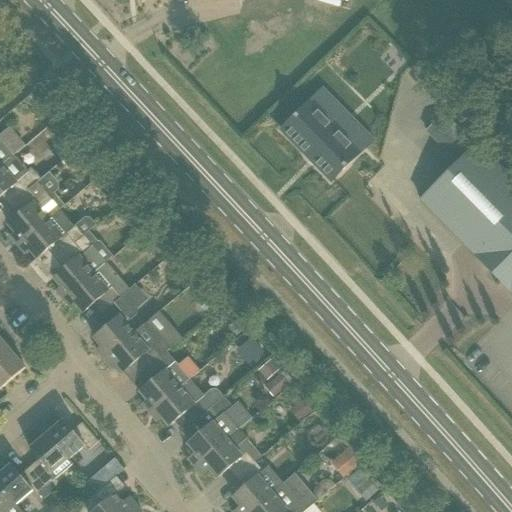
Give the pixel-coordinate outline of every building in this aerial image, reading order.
[(318,89),(291,114),(343,170),(369,146),(318,89)] [(0,168),(15,156),(0,138),(0,168)] [(511,178),(478,145),(422,201),(511,292),(511,178)] [(88,160),(77,148),(69,158),(82,168),(88,160)] [(10,206),(38,182),(42,179),(32,167),(28,171),(15,156),(0,168),(0,197),(1,196),(10,206)] [(18,246),(61,209),(38,182),(10,206),(18,216),(8,225),(16,233),(11,237),(18,246)] [(349,257),(378,232),(339,187),(320,203),(335,221),(325,230),(349,257)] [(122,200),(115,191),(107,197),(115,207),(122,200)] [(121,207),(130,217),(137,211),(129,200),(121,207)] [(56,260),(85,236),(76,225),(73,227),(60,211),(61,210),(61,209),(18,246),(25,254),(30,250),(37,259),(48,250),(56,260)] [(85,236),(56,260),(64,270),(54,279),(62,287),(57,291),(64,300),(105,264),(91,248),(93,246),(85,236)] [(180,265),(179,270),(182,274),(188,275),(192,271),(192,266),(189,262),(184,261),(180,265)] [(105,264),(64,300),(71,308),(76,304),(83,313),(94,304),(97,308),(102,314),(130,289),(107,262),(105,264)] [(205,277),(193,287),(201,297),(213,287),(213,286),(205,277)] [(97,351),(104,359),(134,333),(124,321),(148,300),(136,285),(130,289),(102,314),(96,319),(105,329),(94,338),(102,347),(97,351)] [(149,321),(134,333),(104,359),(111,368),(116,364),(123,372),(129,368),(137,378),(167,352),(171,349),(149,321)] [(0,338),(0,361),(11,351),(6,345),(7,345),(6,344),(5,344),(0,338)] [(252,339),(245,345),(256,359),(264,352),(252,339)] [(0,390),(26,368),(17,358),(18,358),(17,357),(17,358),(11,351),(0,361),(0,390)] [(143,405),(150,413),(190,379),(167,352),(137,378),(146,387),(140,392),(143,395),(148,401),(143,405)] [(280,370),(271,360),(258,371),(267,381),(280,370)] [(271,382),(280,393),(293,382),(284,372),(281,375),(280,374),(271,382)] [(190,379),(150,413),(157,422),(162,418),(169,426),(175,422),(183,431),(206,411),(209,409),(224,397),(219,390),(211,391),(205,396),(190,379)] [(206,411),(183,431),(191,441),(188,444),(196,453),(189,459),(196,467),(239,430),(240,430),(226,413),(233,408),(224,397),(209,409),(206,411)] [(296,406),(304,419),(313,413),(305,400),(296,406)] [(64,420),(47,435),(68,460),(85,446),(89,450),(99,442),(83,423),(73,431),(64,420)] [(196,467),(203,475),(210,469),(217,478),(229,469),(237,479),(256,463),(247,453),(242,457),(235,449),(247,439),(239,430),(196,467)] [(68,460),(47,435),(30,449),(39,460),(29,468),(46,487),(73,465),(68,460)] [(351,449),(338,459),(349,473),(362,462),(351,449)] [(115,458),(88,482),(96,492),(124,469),(115,458)] [(256,463),(237,479),(245,488),(233,497),(241,506),(234,511),(250,511),(272,493),(257,476),(263,471),(256,463)] [(38,494),(46,487),(29,468),(21,476),(12,465),(0,474),(0,485),(17,505),(33,491),(37,495),(38,494)] [(358,487),(369,499),(379,491),(377,489),(370,481),(368,479),(358,487)] [(305,511),(309,508),(303,501),(303,498),(297,490),(294,490),(287,481),(282,485),(272,493),(250,511),(305,511)] [(22,511),(20,509),(17,505),(0,485),(0,511),(22,511)] [(322,496),(333,488),(329,485),(324,485),(321,488),(320,492),(322,496)] [(46,487),(38,494),(44,501),(52,494),(46,487)] [(128,511),(136,505),(130,497),(123,503),(115,494),(105,502),(97,493),(74,511),(128,511)] [(381,497),(374,503),(381,511),(382,511),(389,507),(381,497)]
